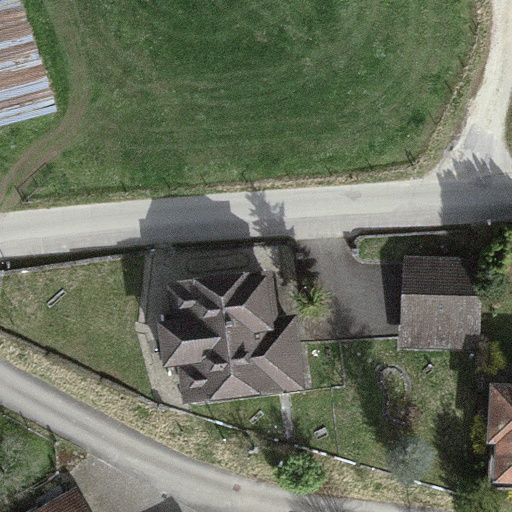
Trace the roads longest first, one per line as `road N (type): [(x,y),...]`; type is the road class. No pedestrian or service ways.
road 1 (unclassified): [(0,249),(511,203)]
road 2 (residential): [(309,511),(254,502),(0,377)]
road 3 (track): [(474,205),(498,0)]
